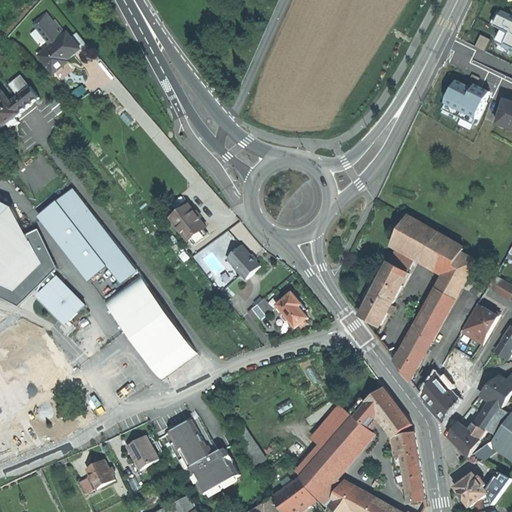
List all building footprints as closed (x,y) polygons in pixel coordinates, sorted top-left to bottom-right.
[(511,16),(498,10),(491,24),(505,31),(498,45),(511,51),(511,16)] [(33,25),(51,47),(65,36),(47,14),(33,25)] [(51,47),(39,56),(54,74),(70,62),(68,60),(81,50),(74,42),(68,33),(65,36),(51,47)] [(490,40),(480,35),(475,46),(485,51),(490,40)] [(11,86),(20,98),(33,88),(23,77),(11,86)] [(457,80),(445,104),(479,120),(493,92),(482,87),(476,84),(474,88),(457,80)] [(20,98),(12,105),(21,116),(41,99),(33,88),(20,98)] [(0,124),(4,130),(13,123),(21,117),(21,116),(12,105),(2,93),(0,95),(0,124)] [(49,105),(58,116),(69,108),(60,97),(49,105)] [(511,101),(506,100),(502,113),(499,125),(511,128),(511,101)] [(43,217),(90,278),(113,260),(124,251),(77,191),(43,217)] [(150,203),(155,210),(162,205),(157,198),(150,203)] [(0,280),(16,289),(20,287),(17,283),(21,279),(24,281),(43,261),(29,236),(15,207),(0,199),(0,280)] [(189,206),(172,220),(190,241),(192,240),(205,229),(207,227),(197,216),(189,206)] [(433,265),(449,274),(451,275),(463,255),(466,249),(409,217),(394,243),(399,246),(418,257),(433,265)] [(210,235),(205,229),(192,240),(196,246),(210,235)] [(39,231),(29,236),(43,261),(24,281),(35,287),(37,289),(54,272),(56,270),(57,271),(59,269),(57,265),(56,265),(39,231)] [(410,274),(418,257),(399,246),(390,263),(410,274)] [(252,259),(243,249),(229,262),(235,269),(234,270),(242,278),(243,277),(247,282),(261,269),(252,259)] [(124,251),(113,260),(128,279),(139,270),(124,251)] [(190,258),(185,251),(180,256),(185,262),(190,258)] [(449,274),(442,288),(458,297),(477,263),(463,255),(451,275),(449,274)] [(382,327),(410,274),(390,263),(361,316),(382,327)] [(86,305),(54,272),(37,289),(39,291),(40,291),(68,320),(75,316),(86,305)] [(106,300),(163,379),(198,353),(142,275),(106,300)] [(489,287),(511,300),(511,298),(511,285),(496,276),(489,287)] [(20,287),(22,289),(28,288),(35,287),(24,281),(21,279),(17,283),(20,287)] [(23,297),(22,289),(20,287),(16,289),(0,280),(0,296),(15,303),(16,302),(21,297),(22,298),(23,297)] [(399,364),(411,380),(458,297),(442,288),(399,364)] [(279,306),(285,313),(288,317),(300,307),(304,312),(307,309),(298,298),(293,293),(279,306)] [(25,300),(23,297),(22,298),(21,297),(16,302),(15,303),(19,305),(25,300)] [(265,299),(258,304),(267,316),(274,310),(265,299)] [(463,332),(484,345),(490,334),(502,315),(480,302),(463,332)] [(252,309),(261,320),(267,316),(258,304),(252,309)] [(292,321),(298,328),(301,325),(306,321),(309,318),(304,312),(300,307),(288,317),(292,321)] [(291,322),(292,321),(288,317),(285,313),(284,314),(283,317),(287,322),(291,322)] [(29,324),(0,340),(0,368),(41,345),(29,324)] [(511,328),(497,351),(502,355),(508,359),(511,352),(511,328)] [(438,375),(449,381),(455,371),(444,364),(438,375)] [(446,423),(460,402),(449,388),(452,383),(449,381),(438,375),(437,375),(424,398),(434,409),(446,423)] [(484,394),(494,402),(504,408),(511,396),(511,382),(509,380),(503,377),(496,380),(484,394)] [(399,435),(413,425),(386,388),(368,402),(380,414),(397,437),(399,435)] [(377,418),(380,414),(368,402),(355,417),(372,430),(380,421),(377,418)] [(504,408),(494,402),(478,425),(488,432),(503,409),(504,408)] [(298,471),(304,476),(354,418),(341,406),(313,439),(321,445),(298,471)] [(511,415),(503,409),(488,432),(496,437),(511,415)] [(511,416),(497,438),(506,444),(511,449),(511,416)] [(375,433),(372,430),(355,417),(354,418),(304,476),(303,478),(328,507),(329,506),(343,486),(336,478),(375,433)] [(181,427),(171,433),(206,495),(241,475),(226,448),(214,455),(194,420),(181,427)] [(474,423),(469,431),(472,433),(478,425),(474,423)] [(472,457),(483,441),(482,441),(472,433),(469,431),(460,424),(451,437),(459,445),(472,457)] [(478,425),(472,433),(482,441),(488,432),(478,425)] [(247,426),(234,434),(255,467),(268,459),(247,426)] [(410,503),(427,500),(423,474),(416,433),(399,435),(400,437),(402,457),(410,503)] [(129,446),(142,470),(161,459),(148,436),(138,441),(129,446)] [(395,458),(402,457),(400,437),(392,438),(395,458)] [(498,450),(506,444),(497,438),(495,441),(475,455),(479,461),(483,461),(498,450)] [(498,450),(511,459),(511,457),(511,449),(506,444),(498,450)] [(89,469),(99,489),(117,480),(107,460),(98,465),(89,469)] [(482,499),(489,494),(488,492),(485,488),(487,486),(481,477),(478,478),(475,474),(457,488),(464,497),(472,507),(476,504),(482,499)] [(489,494),(495,504),(511,481),(511,478),(504,474),(501,478),(498,477),(488,492),(489,494)] [(95,490),(89,476),(88,477),(89,477),(80,482),(80,481),(79,481),(86,494),(95,490)] [(301,478),(275,497),(285,511),(298,511),(316,498),(301,478)] [(382,482),(378,479),(373,486),(376,488),(377,486),(378,487),(382,482)] [(390,511),(343,486),(329,506),(337,511),(354,511),(355,511),(357,511),(390,511)] [(159,511),(195,511),(200,510),(191,495),(159,511)] [(285,511),(275,497),(260,506),(263,511),(285,511)] [(486,511),(487,511),(486,511),(482,499),(476,504),(478,511),(486,511)]
